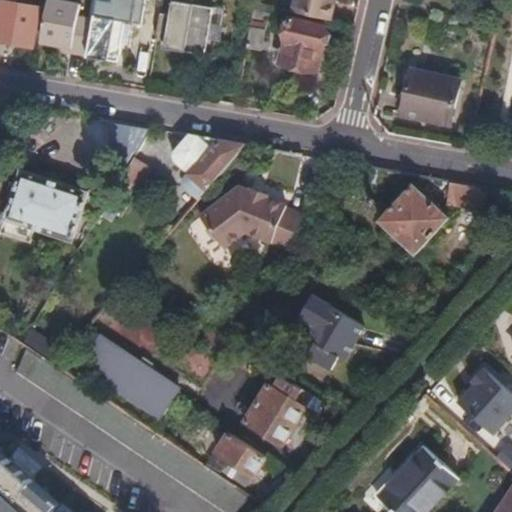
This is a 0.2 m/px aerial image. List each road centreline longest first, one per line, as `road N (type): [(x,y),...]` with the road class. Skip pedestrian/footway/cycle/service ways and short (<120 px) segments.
road 1 (residential): [(0,83),(345,142)]
road 2 (residential): [(291,511),(511,268)]
road 3 (residential): [(345,142),(511,173)]
road 4 (residential): [(377,0),(345,142)]
